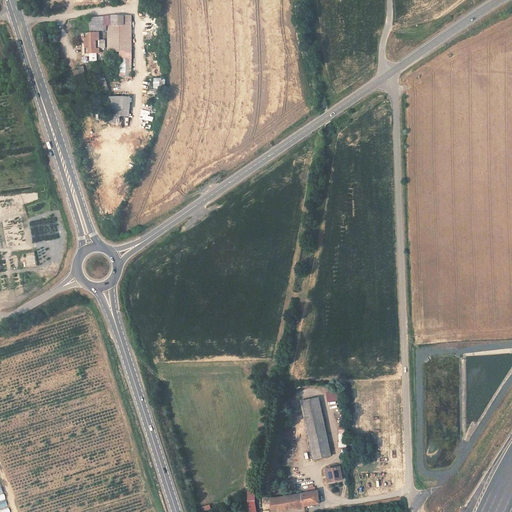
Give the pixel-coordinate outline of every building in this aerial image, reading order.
[(104,30),(104,24),(104,16),(90,16),(91,30),(104,30)] [(111,24),(107,24),(107,79),(132,79),(132,17),(111,16),(111,24)] [(57,21),(58,29),(60,29),(61,37),(67,36),(66,25),(62,25),(62,20),(57,21)] [(87,33),(87,54),(101,53),(101,41),(101,33),(87,33)] [(61,37),(59,38),(61,45),(68,44),(67,36),(61,37)] [(76,70),(77,77),(87,75),(85,66),(82,67),(82,69),(80,69),(76,70)] [(165,89),(165,79),(152,79),(152,94),(158,94),(158,89),(165,89)] [(129,126),(129,97),(109,96),(108,125),(129,126)] [(33,251),(24,253),(26,266),(35,265),(33,251)] [(338,390),(326,391),(326,401),(338,400),(338,390)] [(312,435),(325,433),(318,397),(305,400),(312,435)] [(338,447),(346,447),(346,425),(338,425),(338,447)] [(325,433),(312,435),(317,458),(330,456),(325,433)] [(340,467),(327,469),(328,475),(329,474),(330,481),(343,479),(340,467)] [(273,511),(305,506),(319,503),(320,505),(317,491),(271,497),(273,511)]
